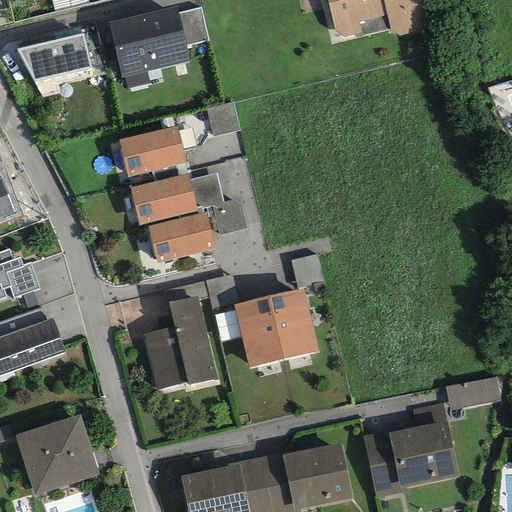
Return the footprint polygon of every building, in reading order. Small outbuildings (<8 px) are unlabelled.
[(326,0),(334,31),(344,38),(345,37),(361,33),(358,22),(386,15),(389,30),(399,36),(421,30),(425,22),(419,0),(326,0)] [(107,22),(120,78),(124,77),(146,72),(189,62),(185,46),(177,14),(176,7),(107,22)] [(200,8),(177,14),(185,46),(208,40),(200,8)] [(83,33),(16,49),(34,83),(90,69),(83,33)] [(149,83),(146,72),(124,77),(127,89),(149,83)] [(232,103),(206,109),(213,137),(239,131),(232,103)] [(177,127),(118,141),(127,178),(185,164),(177,127)] [(215,174),(189,180),(196,208),(201,207),(202,209),(211,206),(223,203),(215,174)] [(188,175),(129,188),(138,225),(197,211),(196,208),(189,180),(188,175)] [(0,179),(0,178),(0,218),(13,214),(0,179)] [(233,201),(223,203),(211,206),(219,236),(247,229),(241,205),(233,201)] [(205,212),(147,227),(156,263),(214,248),(205,212)] [(0,298),(6,297),(3,289),(9,287),(13,298),(38,289),(29,264),(22,266),(19,257),(12,260),(8,250),(0,252),(0,298)] [(290,261),(296,288),(323,282),(316,255),(290,261)] [(231,276),(204,281),(208,298),(211,309),(237,303),(231,276)] [(165,291),(168,303),(197,296),(198,300),(208,298),(204,281),(165,291)] [(303,289),(267,297),(282,360),(318,352),(303,289)] [(197,296),(168,303),(173,327),(142,334),(156,390),(187,383),(188,387),(217,380),(198,300),(197,296)] [(267,297),(233,305),(248,368),(282,360),(267,297)] [(41,308),(0,322),(0,337),(46,321),(41,308)] [(0,337),(0,375),(65,353),(53,319),(46,321),(0,337)] [(495,377),(445,387),(449,410),(500,401),(495,377)] [(388,431),(362,437),(375,498),(406,492),(405,488),(457,477),(442,404),(412,410),(415,427),(388,433),(388,431)] [(79,414),(14,435),(34,496),(99,475),(79,414)] [(0,427),(0,442),(12,439),(8,425),(0,427)] [(340,443),(281,454),(292,510),(298,509),(351,498),(340,443)] [(281,454),(260,458),(270,511),(298,511),(298,509),(292,510),(281,454)] [(270,511),(260,458),(238,462),(249,511),(270,511)] [(249,511),(238,462),(225,465),(226,467),(179,476),(186,511),(249,511)]
